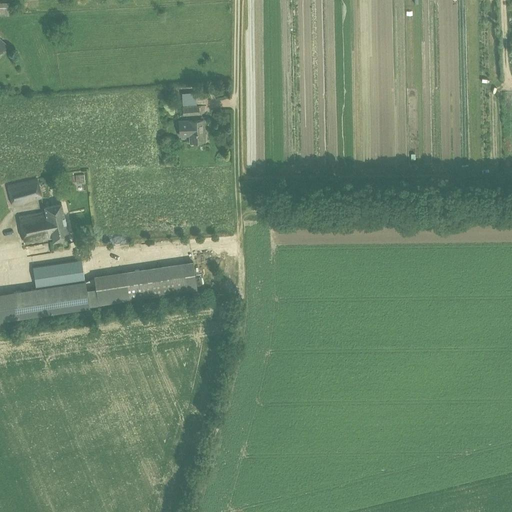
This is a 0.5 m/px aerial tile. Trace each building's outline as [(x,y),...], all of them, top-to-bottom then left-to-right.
[(0,4),(0,16),(9,16),(9,4),(0,4)] [(192,106),(182,106),(182,116),(199,115),(199,106),(192,106)] [(203,120),(179,121),(180,137),(190,136),(190,142),(204,141),(203,120)] [(234,235),(232,167),(181,168),(182,185),(165,185),(166,204),(157,204),(158,220),(136,220),(136,237),(234,235)] [(8,185),(12,205),(42,198),(37,178),(8,185)] [(45,211),(50,238),(51,241),(69,237),(62,202),(44,206),(45,211)] [(50,238),(45,211),(19,216),(25,243),(50,238)] [(33,266),(36,288),(85,280),(81,259),(33,266)] [(98,304),(197,289),(193,261),(94,276),(98,304)] [(0,320),(40,313),(89,306),(85,280),(36,288),(17,291),(0,293),(0,320)]
